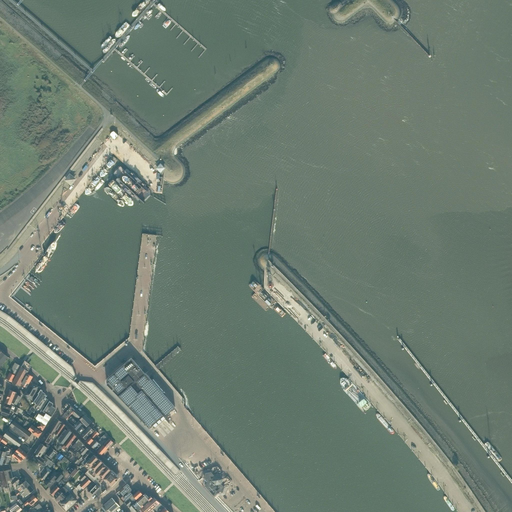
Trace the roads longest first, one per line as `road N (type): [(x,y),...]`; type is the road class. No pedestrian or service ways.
road 1 (unclassified): [(262,511),(130,348),(95,378)]
road 2 (unclassified): [(32,245),(112,142),(156,183)]
road 3 (unclassified): [(222,511),(95,378)]
